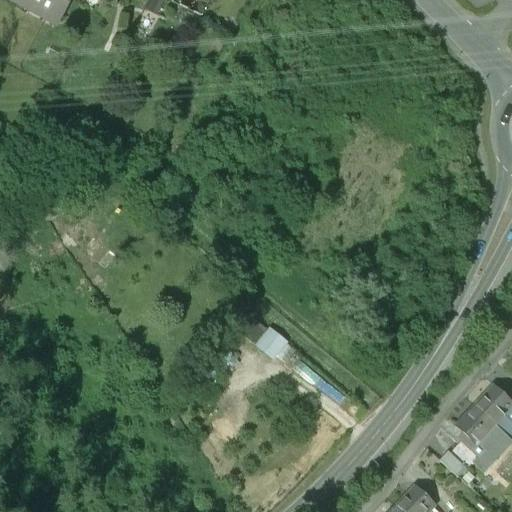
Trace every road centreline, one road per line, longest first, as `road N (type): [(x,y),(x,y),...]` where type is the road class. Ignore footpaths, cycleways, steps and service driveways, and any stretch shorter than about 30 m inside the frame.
road 1 (tertiary): [(302,511),(440,348),(511,210)]
road 2 (residential): [(511,326),(356,511)]
